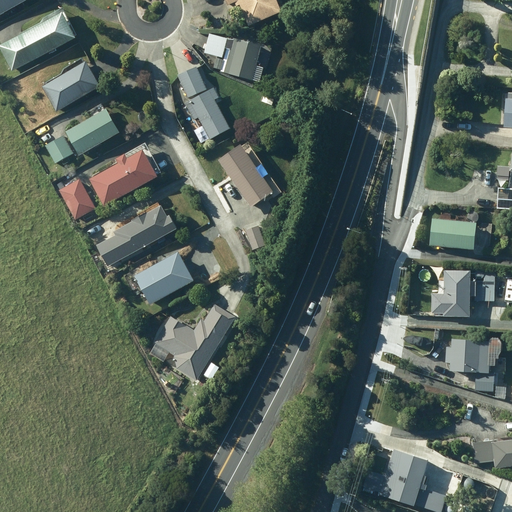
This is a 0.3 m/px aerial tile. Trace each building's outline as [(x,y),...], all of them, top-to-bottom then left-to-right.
[(0,0),(0,13),(23,0),(0,0)] [(281,11),(276,0),(225,0),(227,4),(235,1),(236,5),(240,4),(249,24),(264,18),(276,14),(279,12),(281,11)] [(58,12),(0,43),(0,49),(12,70),(72,37),(58,12)] [(223,48),(229,49),(223,73),(258,82),(262,68),(255,66),(260,46),(232,38),(231,41),(226,39),(226,38),(208,33),(203,53),(220,58),(223,48)] [(215,59),(213,68),(220,69),(222,60),(215,59)] [(71,68),(40,87),(55,112),(97,86),(82,62),(77,65),(75,62),(69,65),(71,68)] [(175,75),(186,97),(205,88),(194,66),(175,75)] [(212,88),(183,103),(192,120),(196,117),(208,139),(227,129),(212,100),(217,98),(212,88)] [(511,126),(511,99),(503,99),(502,126),(511,126)] [(103,108),(64,132),(78,155),(117,131),(103,108)] [(62,136),(44,146),(54,163),(71,153),(62,136)] [(216,160),(248,207),(270,192),(238,145),(216,160)] [(116,163),(88,179),(103,205),(154,176),(139,150),(124,158),(122,153),(113,158),(116,163)] [(497,189),(496,209),(511,209),(511,152),(510,152),(507,170),(509,170),(508,189),(497,189)] [(78,179),(58,191),(75,219),(95,208),(78,179)] [(130,220),(131,221),(111,232),(113,235),(94,246),(106,266),(173,228),(166,215),(164,216),(158,205),(144,213),(144,212),(130,220)] [(435,246),(471,250),(474,223),(431,218),(428,245),(432,246),(432,247),(435,247),(435,246)] [(257,226),(244,231),(251,249),(263,245),(257,226)] [(176,252),(133,275),(149,304),(192,281),(176,252)] [(442,270),(442,316),(467,316),(467,296),(473,296),(473,301),(493,301),(493,274),(483,274),(483,281),(468,281),(468,271),(442,270)] [(153,343),(173,355),(172,357),(175,368),(195,380),(234,317),(213,304),(203,321),(199,319),(192,331),(169,317),(153,343)] [(487,372),(488,341),(450,339),(449,348),(445,347),(444,362),(448,362),(448,372),(474,373),(473,391),(492,391),(492,372),(487,372)] [(491,441),(470,444),(472,463),(492,461),(493,468),(511,465),(511,439),(491,442),(491,441)] [(419,478),(425,460),(392,451),(378,496),(411,506),(412,505),(436,511),(437,511),(443,496),(423,490),(425,480),(419,478)] [(495,492),(490,508),(488,511),(500,511),(505,495),(495,492)]
